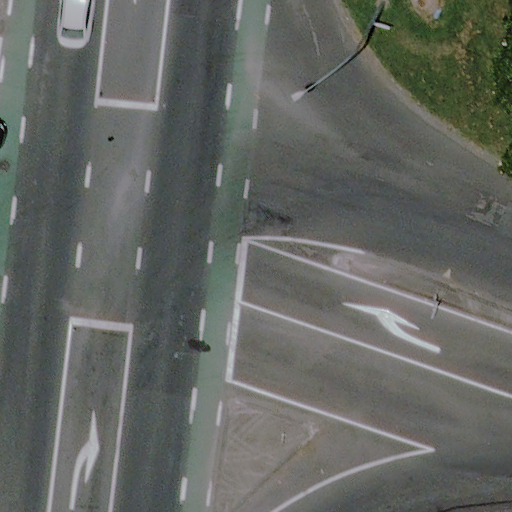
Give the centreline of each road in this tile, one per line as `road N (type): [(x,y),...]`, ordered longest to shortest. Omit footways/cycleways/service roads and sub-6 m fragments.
road 1 (tertiary): [(114,212),(511,345)]
road 2 (trunk): [(106,511),(125,329),(114,212)]
road 3 (trunk): [(114,212),(100,101),(111,0)]
road 4 (tertiary): [(511,468),(385,511)]
road 5 (unclassified): [(0,172),(114,212)]
